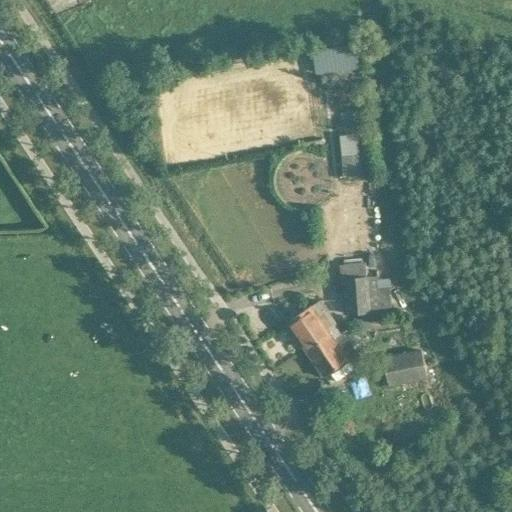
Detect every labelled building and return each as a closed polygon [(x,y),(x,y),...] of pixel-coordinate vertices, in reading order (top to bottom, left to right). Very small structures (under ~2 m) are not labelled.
[(342,155),(343,179),(361,179),(360,154),(342,155)] [(325,232),(321,206),(315,207),(318,233),(325,232)] [(379,275),(366,275),(366,263),(344,265),(348,314),(381,312),(380,303),(384,302),(383,286),(379,286),(379,275)] [(304,312),(287,323),(305,349),(328,334),(336,329),(318,302),(304,312)] [(328,334),(305,349),(324,377),(340,366),(354,356),(339,334),(337,331),(336,329),(328,334)] [(421,349),(383,357),(389,387),(427,379),(421,349)]
